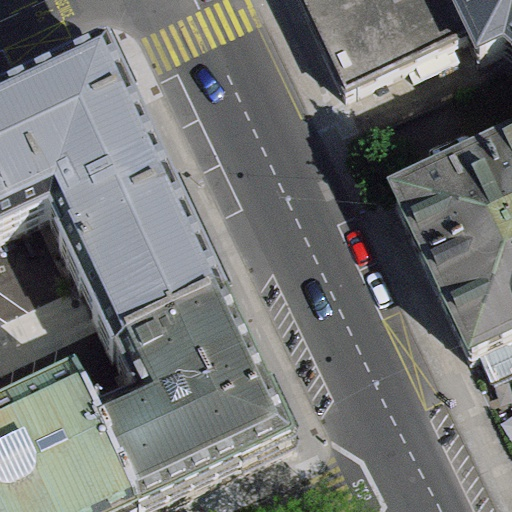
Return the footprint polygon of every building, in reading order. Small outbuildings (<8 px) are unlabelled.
[(298,0),(348,106),(470,49),(446,0),(298,0)] [(511,0),(446,0),(470,49),(480,71),(505,58),(511,63),(511,0)] [(90,308),(116,363),(224,311),(199,258),(142,139),(107,61),(0,112),(0,248),(50,225),(61,249),(90,308)] [(511,156),(398,211),(441,301),(474,369),(484,364),(511,350),(511,156)] [(140,411),(97,432),(133,511),(168,511),(292,453),(254,374),(224,311),(116,363),(140,411)] [(511,350),(484,364),(497,392),(511,384),(511,350)] [(78,391),(0,428),(0,511),(133,511),(97,432),(78,391)]
